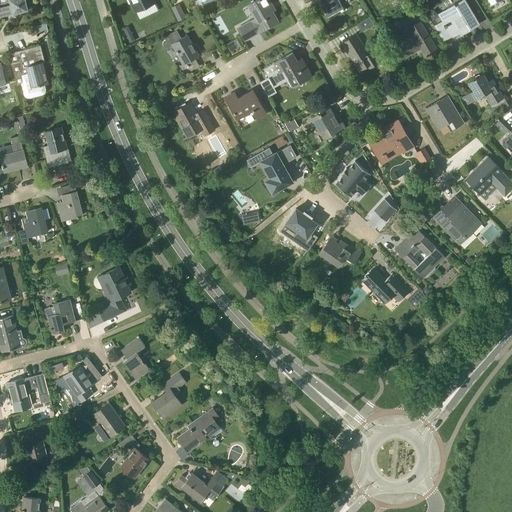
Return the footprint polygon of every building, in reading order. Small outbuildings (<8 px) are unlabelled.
[(0,15),(12,13),(13,14),(13,15),(28,11),(25,0),(9,0),(11,6),(0,8),(0,15)] [(132,3),(136,11),(155,2),(154,0),(129,0),(131,4),(132,3)] [(258,16),(238,28),(245,40),(278,21),(269,6),(272,4),(269,0),(257,0),(251,4),(258,16)] [(339,0),(317,0),(327,17),(344,8),(339,0)] [(424,8),(429,5),(425,0),(423,0),(420,2),(424,8)] [(446,0),(434,8),(437,12),(450,4),(447,0),(446,0)] [(462,34),(470,29),(479,24),(465,0),(460,0),(438,13),(445,24),(444,25),(445,27),(446,27),(448,30),(442,34),(445,40),(452,36),(453,37),(461,32),(462,34)] [(180,2),(172,6),(178,20),(186,17),(180,2)] [(410,18),(419,13),(416,7),(406,12),(410,18)] [(357,24),(361,32),(374,24),(369,16),(357,24)] [(413,35),(398,43),(406,56),(421,48),(425,56),(437,49),(420,22),(409,29),(413,35)] [(128,25),(122,28),(129,42),(135,39),(128,25)] [(199,56),(187,35),(181,38),(177,31),(168,35),(169,38),(167,39),(165,41),(164,41),(163,43),(163,45),(164,46),(165,47),(166,48),(167,48),(168,48),(170,48),(173,46),(184,64),(180,66),(184,74),(200,66),(195,58),(199,56)] [(380,62),(373,51),(369,54),(356,34),(342,43),(359,70),(367,66),(369,69),(380,62)] [(19,51),(9,54),(17,86),(21,85),(23,94),(25,97),(27,98),(30,98),(34,97),(32,86),(38,84),(38,85),(45,83),(47,83),(42,63),(44,62),(40,46),(19,51)] [(299,64),(297,61),(293,53),(274,63),(279,71),(272,75),(277,84),(288,77),(293,86),(312,76),(304,61),(299,64)] [(485,94),(492,105),(503,98),(492,79),(488,82),(483,74),(477,78),(476,77),(468,82),(473,90),(470,92),(475,100),(485,94)] [(265,91),(269,88),(273,86),(268,77),(260,82),(265,91)] [(257,118),(266,113),(253,90),(238,98),(234,92),(225,97),(237,118),(252,110),(257,118)] [(441,101),(440,99),(426,108),(438,129),(446,124),(451,132),(464,124),(447,95),(447,97),(441,101)] [(201,129),(204,135),(214,129),(203,110),(196,114),(190,102),(174,112),(187,136),(201,129)] [(319,125),(327,139),(346,128),(342,121),(339,123),(330,107),(306,121),(307,123),(312,120),(316,127),(319,125)] [(504,134),(509,130),(499,118),(494,123),(504,134)] [(294,119),(289,122),(288,119),(283,122),(289,132),(298,126),(294,119)] [(404,152),(414,146),(398,120),(387,127),(389,131),(369,142),(378,157),(400,144),(404,152)] [(229,128),(226,123),(220,126),(223,132),(229,128)] [(65,149),(63,141),(65,141),(61,127),(46,131),(49,144),(43,146),(49,167),(69,162),(68,161),(72,160),(69,148),(65,149)] [(511,132),(502,142),(511,152),(511,132)] [(14,151),(0,155),(5,172),(27,166),(20,135),(10,138),(14,151)] [(286,161),(296,155),(289,143),(268,156),(272,162),(269,164),(274,174),(269,177),(276,188),(295,177),(286,161)] [(424,163),(431,159),(424,148),(417,152),(424,163)] [(474,172),(473,171),(465,179),(481,194),(492,183),(505,196),(511,188),(511,181),(502,172),(503,172),(488,156),(480,164),(481,165),(474,172)] [(353,168),(351,166),(343,175),(345,177),(339,184),(354,197),(360,190),(366,195),(374,186),(368,181),(374,174),(358,161),(353,168)] [(82,215),(76,191),(74,184),(69,185),(71,192),(62,195),(65,207),(59,208),(61,218),(72,215),(73,217),(82,215)] [(441,212),(439,210),(433,217),(458,242),(479,221),(454,196),(443,207),(445,208),(441,212)] [(375,212),(387,223),(397,211),(385,200),(375,212)] [(38,234),(47,231),(41,207),(27,211),(30,223),(24,224),(25,229),(26,234),(37,232),(38,234)] [(296,209),(286,223),(298,232),(294,238),(302,243),(300,246),(308,251),(318,237),(311,232),(317,224),(310,218),(311,217),(305,213),(304,214),(296,209)] [(423,278),(424,277),(427,277),(435,269),(435,266),(445,257),(416,227),(415,228),(416,230),(404,242),(402,240),(394,248),(423,278)] [(26,234),(25,229),(17,231),(21,244),(29,242),(27,237),(26,234)] [(350,244),(349,246),(341,241),(338,244),(335,242),(337,239),(331,236),(319,253),(338,266),(345,256),(354,262),(361,252),(361,253),(362,252),(350,244)] [(0,302),(11,299),(7,286),(2,267),(0,267),(0,302)] [(114,299),(110,301),(112,305),(100,311),(104,320),(125,310),(119,298),(131,292),(119,267),(102,275),(97,277),(96,278),(95,279),(94,281),(94,282),(94,284),(95,285),(96,286),(97,287),(98,288),(99,288),(101,288),(107,286),(114,299)] [(398,301),(408,290),(394,276),(388,283),(374,268),(367,275),(366,275),(364,277),(365,277),(362,279),(385,302),(393,295),(398,301)] [(426,296),(424,294),(418,288),(407,299),(413,305),(415,307),(426,296)] [(56,314),(48,316),(52,334),(65,330),(63,324),(76,321),(70,299),(53,304),(56,314)] [(19,348),(15,334),(17,333),(12,314),(0,317),(0,331),(1,337),(0,336),(0,338),(3,351),(10,349),(10,350),(19,348)] [(138,372),(141,376),(149,370),(137,352),(145,346),(139,337),(121,349),(126,355),(128,353),(130,356),(123,361),(133,375),(138,372)] [(77,394),(82,400),(93,393),(88,387),(94,382),(88,373),(86,375),(78,364),(71,369),(71,370),(64,375),(58,378),(63,386),(71,381),(79,392),(77,394)] [(177,385),(178,387),(185,382),(179,373),(161,386),(166,392),(152,402),(163,417),(181,403),(171,389),(177,385)] [(15,410),(31,406),(23,378),(6,383),(9,394),(11,393),(15,410)] [(93,414),(109,437),(125,425),(123,426),(114,413),(116,412),(109,403),(93,414)] [(222,431),(214,420),(219,416),(213,408),(189,425),(191,428),(178,437),(188,451),(207,437),(210,440),(222,431)] [(79,409),(68,415),(72,422),(83,416),(79,409)] [(29,472),(42,468),(40,459),(47,457),(42,436),(46,435),(45,432),(22,438),(26,453),(25,454),(29,472)] [(119,443),(122,449),(135,439),(131,434),(119,443)] [(135,448),(128,458),(121,467),(134,477),(149,459),(135,448)] [(84,476),(93,488),(100,483),(91,471),(84,476)] [(237,480),(240,476),(238,475),(230,472),(227,475),(234,481),(235,479),(237,480)] [(209,490),(216,496),(223,486),(212,478),(207,484),(192,473),(187,479),(182,475),(175,483),(182,489),(183,487),(200,501),(209,490)] [(85,506),(81,500),(70,508),(72,511),(105,511),(109,509),(99,496),(85,506)] [(22,511),(37,511),(39,499),(24,497),(22,511)] [(181,511),(182,511),(165,499),(159,507),(160,509),(157,511),(181,511)]
